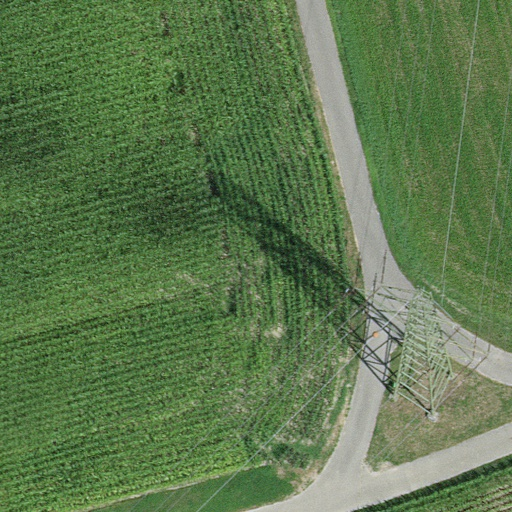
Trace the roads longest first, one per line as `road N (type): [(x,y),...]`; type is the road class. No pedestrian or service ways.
road 1 (track): [(320,0),(390,297),(331,502),(294,511)]
road 2 (residential): [(331,502),(511,435)]
road 3 (track): [(390,297),(511,374)]
